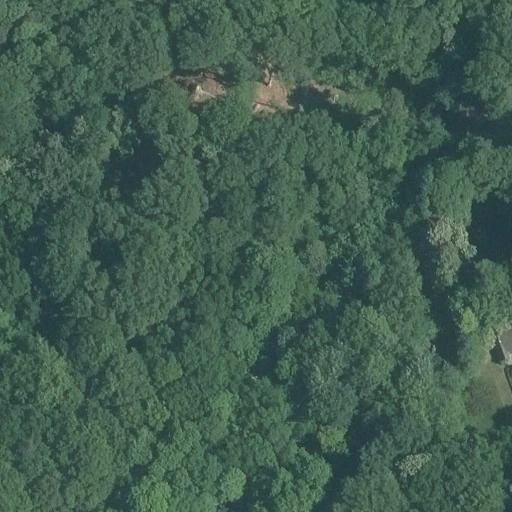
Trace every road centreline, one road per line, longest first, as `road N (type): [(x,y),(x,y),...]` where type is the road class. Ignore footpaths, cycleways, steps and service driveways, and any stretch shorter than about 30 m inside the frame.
road 1 (unknown): [(0,277),(64,329),(469,511)]
road 2 (unclassified): [(511,135),(377,146)]
